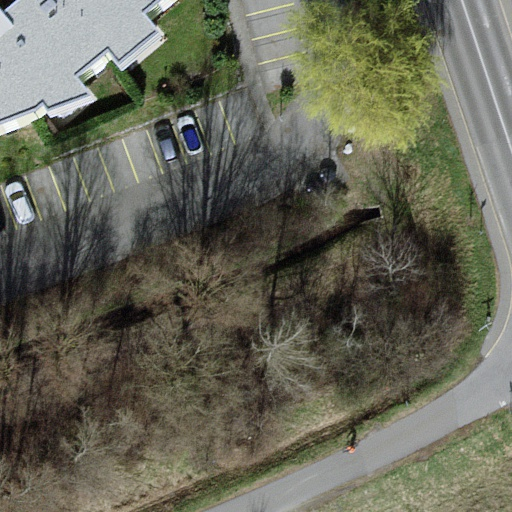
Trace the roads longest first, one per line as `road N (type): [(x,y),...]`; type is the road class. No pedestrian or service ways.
road 1 (residential): [(0,292),(273,187),(317,131),(339,52),(328,0)]
road 2 (tertiary): [(511,151),(460,0)]
